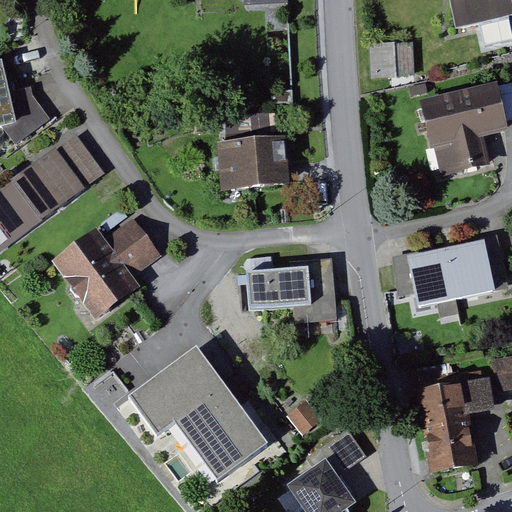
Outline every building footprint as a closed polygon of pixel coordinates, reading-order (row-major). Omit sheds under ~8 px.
[(511,0),(454,0),(461,33),(511,22),(511,0)] [(396,43),(374,44),(376,78),(398,77),(396,43)] [(3,68),(0,69),(0,135),(17,132),(3,68)] [(511,125),(501,87),(426,108),(444,171),(489,158),(484,139),(511,131),(511,125)] [(288,174),(285,141),(216,146),(220,195),(289,189),(288,174)] [(105,181),(75,143),(0,201),(0,220),(21,247),(105,181)] [(107,245),(97,233),(50,271),(92,324),(134,290),(126,280),(162,252),(137,221),(107,245)] [(511,290),(502,237),(397,256),(404,294),(416,292),(419,308),(441,304),(444,319),(461,315),(459,301),(511,291),(511,290)] [(293,271),(244,275),(247,312),(296,308),(298,325),(340,321),(335,261),(292,265),(293,271)] [(266,445),(193,351),(127,401),(155,437),(171,425),(216,483),(266,445)] [(511,388),(511,356),(495,360),(502,391),(511,388)] [(490,382),(415,395),(430,479),(478,471),(469,419),(495,414),(490,382)] [(360,444),(353,433),(312,460),(318,469),(290,488),(305,510),(302,511),(352,511),(360,507),(341,479),(370,459),(360,444)]
